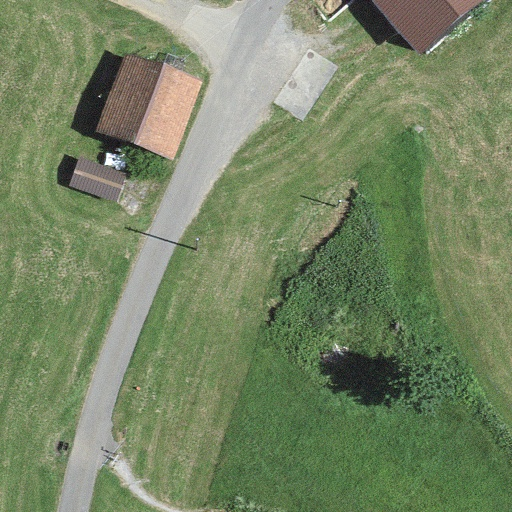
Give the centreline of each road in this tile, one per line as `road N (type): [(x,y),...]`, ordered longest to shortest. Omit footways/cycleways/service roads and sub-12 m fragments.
road 1 (track): [(250,51),(146,282),(90,445)]
road 2 (track): [(173,224),(511,20)]
